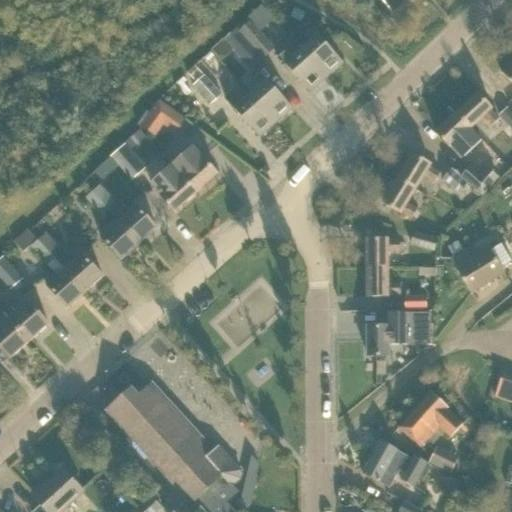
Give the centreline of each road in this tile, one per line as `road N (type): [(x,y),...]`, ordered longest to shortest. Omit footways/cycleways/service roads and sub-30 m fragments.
road 1 (residential): [(0,451),(243,234),(287,226)]
road 2 (unclassified): [(287,226),(290,200),(306,175),(497,0)]
road 3 (unclassified): [(319,462),(317,275),(307,246),(287,226)]
road 4 (residential): [(319,462),(432,356),(470,340)]
